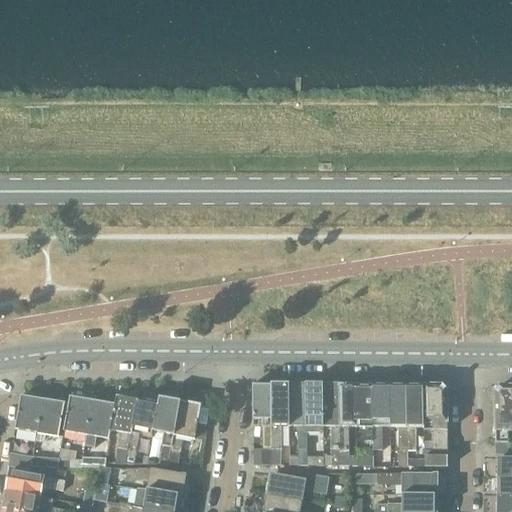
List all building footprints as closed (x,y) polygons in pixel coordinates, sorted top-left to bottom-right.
[(270,385),(252,385),(253,427),(262,427),(262,467),(270,467),(270,427),(270,385)] [(287,385),(270,385),(270,427),(270,467),(279,467),(280,451),(280,428),(288,428),(287,385)] [(305,385),(287,385),(288,428),(297,428),(298,467),(306,467),(306,458),(306,434),(305,385)] [(322,428),(321,385),(305,385),(306,434),(323,434),(323,428),(322,428)] [(338,386),(321,385),(322,428),(323,428),(330,428),(331,467),(339,467),(340,451),(338,386)] [(356,428),(355,386),(338,386),(340,451),(339,467),(356,467),(356,459),(348,459),(347,428),(356,428)] [(372,386),(355,386),(356,428),(364,428),(364,441),(373,442),(372,386)] [(373,442),(373,452),(382,452),(382,429),(390,429),(389,386),(372,386),(373,442)] [(405,386),(389,386),(390,429),(398,429),(398,468),(407,469),(407,452),(405,386)] [(405,386),(407,452),(415,452),(415,429),(423,429),(423,387),(405,386)] [(442,386),(423,387),(423,429),(423,432),(432,432),(432,455),(447,455),(446,392),(442,386)] [(511,455),(511,387),(498,387),(494,392),(494,455),(511,455)] [(22,397),(15,431),(37,435),(43,401),(35,399),(35,397),(25,395),(24,397),(22,397)] [(92,402),(82,400),(82,397),(74,396),(74,399),(70,398),(64,433),(86,437),(92,402)] [(128,451),(129,446),(138,402),(130,400),(130,398),(120,396),(119,398),(116,398),(116,403),(110,433),(122,435),(119,449),(127,451),(128,451)] [(158,406),(152,434),(165,436),(163,446),(162,445),(159,465),(168,465),(172,447),(180,403),(172,401),(170,398),(165,397),(162,400),(159,399),(158,406)] [(43,401),(37,435),(60,438),(66,403),(52,400),(52,403),(43,401)] [(108,440),(110,433),(116,403),(103,401),(102,404),(92,402),(86,437),(108,440)] [(138,402),(129,446),(128,451),(127,451),(125,464),(134,466),(140,438),(151,440),(152,434),(158,406),(155,405),(155,403),(145,401),(145,403),(138,402)] [(180,403),(172,447),(168,465),(177,466),(182,439),(194,441),(194,440),(196,432),(200,406),(197,406),(197,403),(188,401),(187,404),(180,403)] [(196,432),(194,440),(202,442),(203,433),(196,432)] [(30,472),(31,468),(33,458),(11,454),(9,467),(29,472),(30,472)] [(33,456),(33,458),(31,468),(55,468),(57,468),(59,461),(33,456)] [(356,459),(356,467),(373,468),(373,463),(373,458),(365,457),(364,457),(356,457),(356,459)] [(306,458),(306,467),(323,467),(323,458),(306,458)] [(424,469),(447,469),(447,458),(424,458),(424,469)] [(82,469),(100,469),(105,469),(106,460),(82,459),(82,461),(82,469)] [(511,460),(499,460),(499,466),(496,468),(496,475),(499,477),(499,479),(511,478),(511,460)] [(52,480),(55,468),(31,468),(30,472),(29,472),(29,476),(11,472),(10,480),(7,480),(4,491),(40,497),(42,488),(63,492),(65,483),(52,480)] [(107,486),(108,484),(111,469),(105,469),(100,469),(97,484),(107,486)] [(147,491),(181,497),(181,494),(185,493),(186,487),(183,485),(185,477),(151,471),(127,471),(125,481),(149,480),(147,491)] [(331,476),(313,474),(313,483),(272,476),(270,484),(267,485),(266,491),(269,494),(268,496),(302,502),(304,491),(325,495),(327,485),(329,486),(331,476)] [(400,496),(436,496),(436,494),(439,492),(439,486),(436,484),(436,477),(356,476),(354,485),(400,486),(400,496)] [(511,478),(499,479),(499,481),(496,482),(495,489),(499,491),(498,497),(511,497),(511,478)] [(95,492),(93,501),(98,502),(105,503),(107,486),(97,484),(95,492)] [(134,508),(153,511),(178,511),(179,510),(182,508),(183,502),(180,499),(181,497),(147,491),(137,489),(134,508)] [(95,492),(85,490),(82,506),(92,508),(93,501),(95,492)] [(4,491),(2,502),(5,503),(4,510),(12,511),(65,511),(39,507),(40,497),(4,491)] [(266,509),(265,511),(300,511),(302,502),(268,496),(268,499),(264,500),(263,506),(266,509)] [(436,499),(436,496),(400,496),(400,506),(377,505),(377,511),(435,511),(436,509),(439,507),(439,501),(436,499)] [(511,511),(511,497),(498,497),(498,504),(495,505),(495,511),(511,511)] [(346,508),(348,501),(338,499),(336,507),(346,508)] [(353,499),(352,511),(361,511),(362,499),(353,499)]
